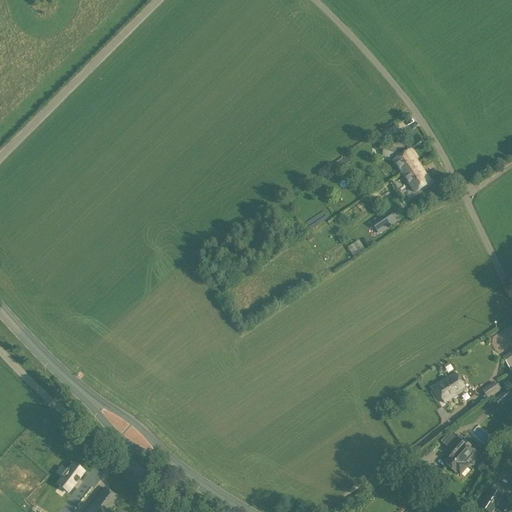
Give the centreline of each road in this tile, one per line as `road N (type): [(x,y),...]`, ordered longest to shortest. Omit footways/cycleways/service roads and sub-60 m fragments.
road 1 (unclassified): [(511,293),(417,114),(315,0)]
road 2 (primary): [(245,511),(72,383),(0,308)]
road 3 (unclassified): [(197,511),(52,403),(0,351)]
road 4 (unclassified): [(0,156),(158,0)]
